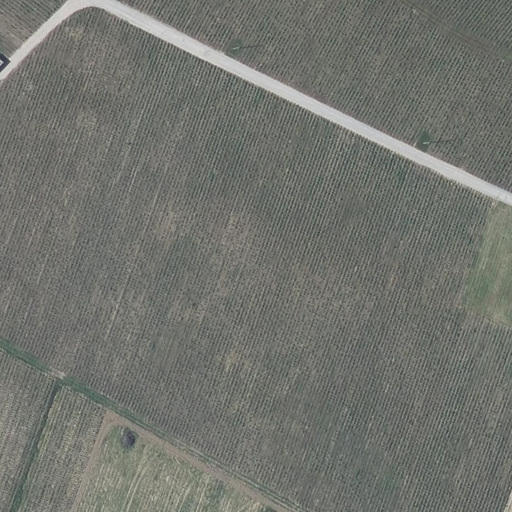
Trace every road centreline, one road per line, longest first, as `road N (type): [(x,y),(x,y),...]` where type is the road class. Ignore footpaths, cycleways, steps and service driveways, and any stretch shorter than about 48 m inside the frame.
road 1 (unclassified): [(511,202),(96,0)]
road 2 (track): [(294,511),(0,343)]
